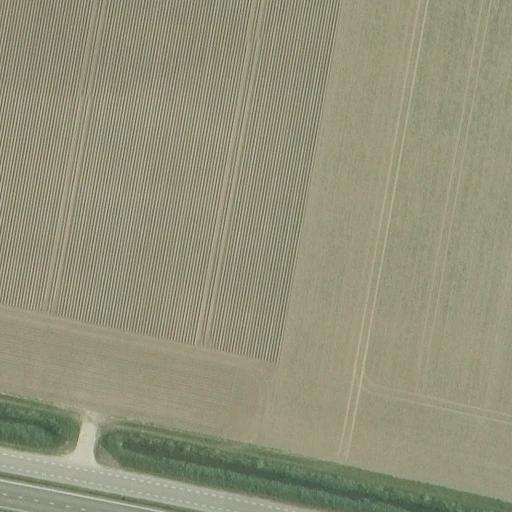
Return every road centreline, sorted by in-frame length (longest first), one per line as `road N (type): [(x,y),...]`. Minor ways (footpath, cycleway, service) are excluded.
road 1 (unclassified): [(255,511),(0,461)]
road 2 (track): [(79,476),(90,417),(0,398)]
